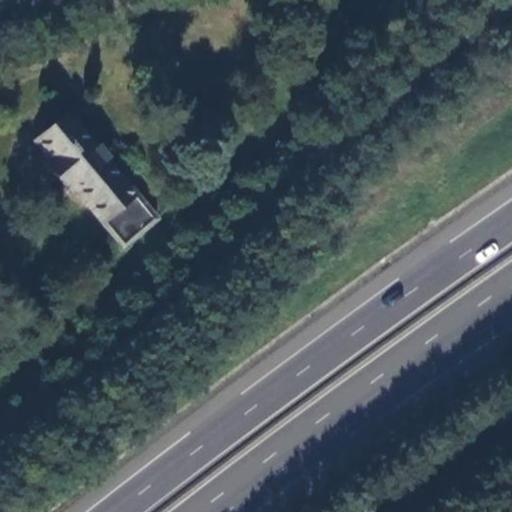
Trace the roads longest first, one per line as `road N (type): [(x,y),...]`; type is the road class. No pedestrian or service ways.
road 1 (motorway): [(511,226),(124,511)]
road 2 (motorway): [(213,511),(511,294)]
